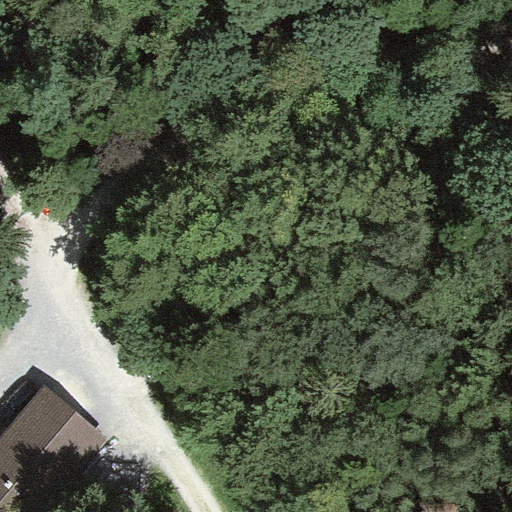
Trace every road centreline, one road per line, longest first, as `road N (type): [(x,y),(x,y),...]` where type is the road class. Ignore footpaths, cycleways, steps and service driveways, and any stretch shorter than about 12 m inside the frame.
road 1 (track): [(511,22),(275,88),(175,137),(102,193),(75,229),(0,378)]
road 2 (track): [(191,511),(0,180)]
